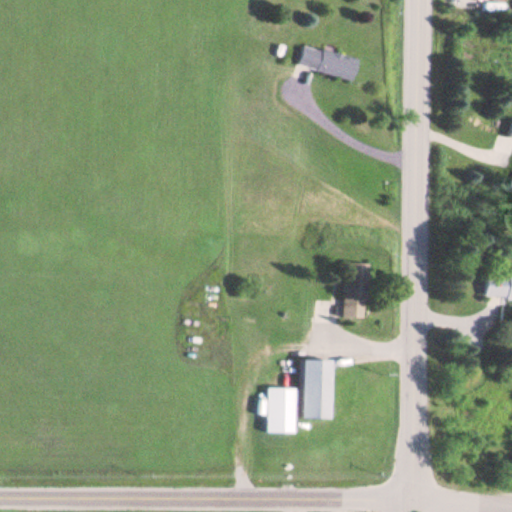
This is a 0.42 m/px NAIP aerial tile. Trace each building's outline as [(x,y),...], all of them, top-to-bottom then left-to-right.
[(353,57),(299,44),(294,66),(348,78),(353,57)] [(338,317),(360,317),(362,262),(339,262),(338,317)] [(511,273),(481,273),(480,297),(511,297),(511,273)] [(326,418),(326,358),(298,358),(298,418),(326,418)] [(264,432),(292,432),(292,386),(264,386),(264,432)]
